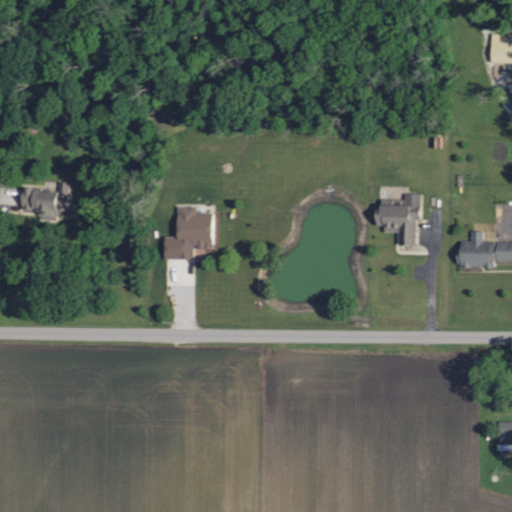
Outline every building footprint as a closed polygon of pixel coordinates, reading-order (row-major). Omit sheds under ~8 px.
[(511,62),(511,33),(491,33),(491,62),(511,62)] [(59,191),(24,188),(22,212),(59,215),(59,211),(68,211),(70,183),(59,182),(59,191)] [(398,246),(418,246),(418,194),(403,194),(403,205),(376,205),(375,227),(398,228),(398,246)] [(164,258),(194,259),(194,248),(212,248),(213,212),(196,212),(196,207),(177,207),(177,236),(164,236),(164,258)] [(511,242),(483,242),(483,231),(471,231),(471,241),(460,241),(460,267),(493,268),(494,261),(511,260),(511,242)] [(511,442),(511,421),(498,421),(498,442),(511,442)]
